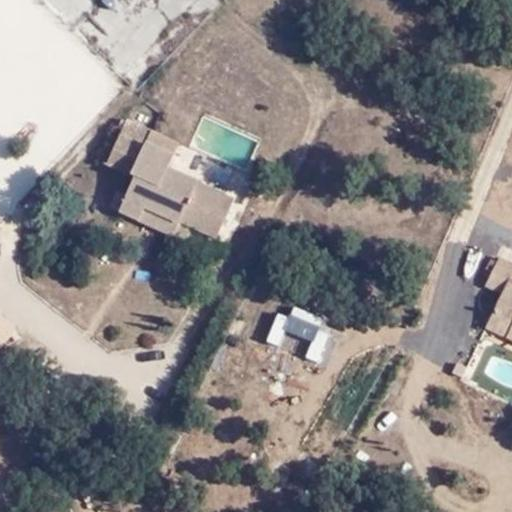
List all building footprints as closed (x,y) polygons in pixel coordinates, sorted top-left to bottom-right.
[(122,128),(133,133),(138,120),(129,115),(122,128)] [(148,141),(154,128),(138,120),(133,133),(148,141)] [(107,158),(118,163),(133,133),(122,128),(107,158)] [(133,133),(118,163),(134,171),(119,205),(139,215),(146,203),(216,238),(235,202),(168,167),(181,142),(154,128),(148,141),(133,133)] [(0,216),(2,219),(29,192),(7,171),(9,168),(0,159),(0,216)] [(511,281),(510,280),(511,273),(511,264),(496,259),(484,287),(501,293),(493,312),(511,320),(511,325),(509,336),(511,337),(511,281)] [(488,328),(509,336),(511,325),(511,320),(493,312),(488,328)] [(0,354),(14,341),(0,327),(0,354)]
